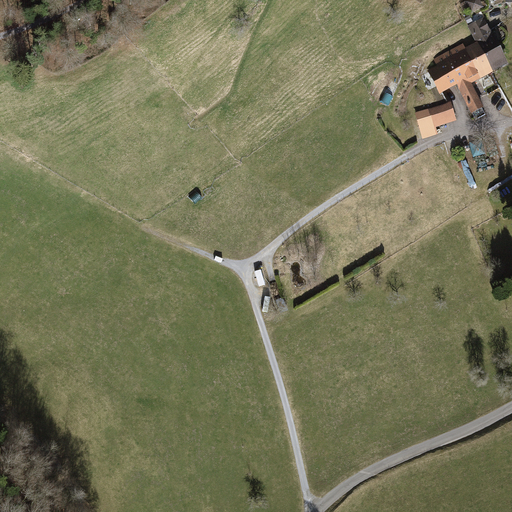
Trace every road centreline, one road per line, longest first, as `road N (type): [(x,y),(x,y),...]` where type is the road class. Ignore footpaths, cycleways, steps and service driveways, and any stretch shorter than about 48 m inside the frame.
road 1 (track): [(511,123),(455,133),(407,155),(291,232),(250,275),(316,511)]
road 2 (tertiary): [(317,511),(386,464),(511,405)]
road 3 (track): [(72,511),(54,464),(0,421)]
